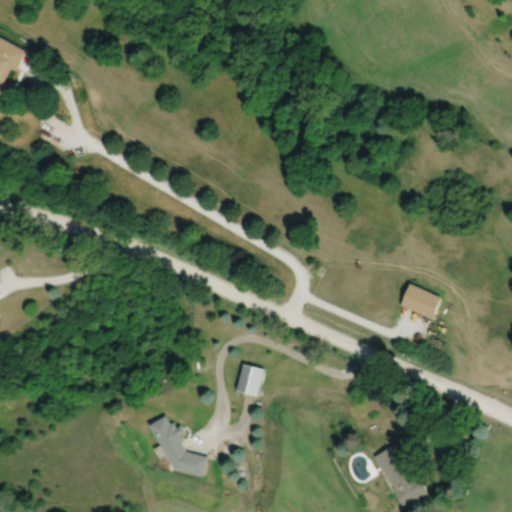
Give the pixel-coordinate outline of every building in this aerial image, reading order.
[(0,100),(4,102),(30,49),(1,35),(0,36),(0,100)] [(447,297),(415,282),(405,303),(437,318),(447,297)] [(261,396),(268,367),(248,362),(241,391),(261,396)] [(207,476),(211,457),(190,452),(172,415),(154,424),(177,468),(207,476)] [(432,492),(398,442),(376,457),(409,507),(432,492)]
